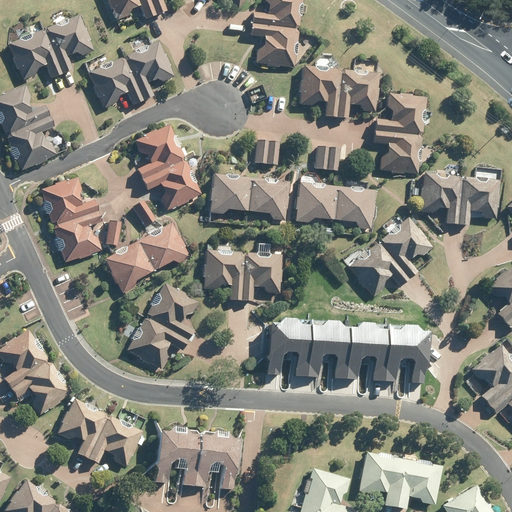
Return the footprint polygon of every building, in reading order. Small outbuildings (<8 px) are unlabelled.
[(156,14),(149,0),(108,0),(117,21),(129,16),(132,8),(140,5),(145,19),(156,14)] [(149,0),(156,14),(167,10),(162,0),(149,0)] [(252,13),(251,24),(297,29),(298,28),(300,26),(301,16),(302,15),(303,4),(302,2),(302,0),(263,0),(268,6),(267,14),(252,13)] [(84,55),(94,51),(90,40),(91,40),(86,28),(86,29),(80,15),(68,20),(66,19),(56,23),(55,25),(46,28),(46,31),(45,31),(62,74),(73,70),(67,55),(76,52),(84,55)] [(268,64),(268,66),(280,67),(280,66),(295,68),(296,55),(298,54),(299,42),(298,40),(299,32),(297,30),(297,29),(251,24),(250,35),(265,37),(264,46),(258,52),(256,63),(268,64)] [(19,40),(9,44),(23,80),(35,76),(38,67),(46,64),(52,78),(62,74),(45,31),(44,31),(41,30),(32,34),(30,33),(20,38),(19,40)] [(126,58),(125,58),(143,100),(153,96),(147,82),(156,78),(164,82),(174,77),(170,67),(171,66),(166,55),(165,55),(160,42),(148,46),(146,45),(135,50),(134,52),(126,55),(126,58)] [(99,67),(89,71),(96,86),(94,87),(98,97),(100,97),(104,107),(116,102),(119,94),(127,91),(133,105),(143,100),(125,58),(124,58),(121,57),(113,61),(111,60),(100,65),(99,67)] [(319,101),(327,102),(325,117),(337,118),(341,72),(340,72),(338,70),(328,69),(327,67),(316,66),(314,68),(303,67),(299,105),(312,107),(319,101)] [(341,72),(337,118),(348,119),(350,103),(359,104),(364,111),(376,112),(377,101),(378,101),(379,88),(378,88),(380,74),(367,72),(366,71),(354,69),(353,71),(344,70),(342,72),(341,72)] [(16,88),(4,93),(5,94),(0,95),(0,124),(2,125),(5,133),(7,134),(8,135),(50,117),(46,106),(32,112),(28,104),(31,95),(27,85),(16,89),(16,88)] [(374,131),(421,135),(423,132),(424,123),(425,122),(426,110),(425,108),(426,97),(387,93),(386,106),(391,113),(390,121),(376,119),(374,131)] [(8,135),(7,138),(10,147),(10,148),(14,159),(16,160),(21,170),(34,164),(35,166),(47,161),(46,159),(57,155),(52,143),(44,140),(41,132),(54,126),(50,117),(8,135)] [(180,148),(181,146),(176,136),(174,135),(169,125),(156,131),(155,130),(144,135),(145,136),(134,141),(139,153),(147,156),(150,163),(137,170),(142,179),(183,160),(183,159),(184,156),(180,148)] [(422,138),(421,136),(421,135),(374,131),(373,142),(389,144),(388,153),(381,158),(380,170),(391,171),(391,172),(403,174),(403,172),(418,174),(419,162),(421,160),(422,149),(421,147),(422,138)] [(256,140),(254,163),(266,164),(269,142),(256,140)] [(269,142),(266,164),(277,165),(279,142),(269,142)] [(316,146),(314,168),(326,169),(328,148),(316,146)] [(328,148),(326,169),(338,170),(340,149),(328,148)] [(196,183),(197,181),(192,170),(190,170),(186,162),(184,161),(183,160),(142,179),(146,190),(160,184),(164,192),(161,200),(166,210),(176,205),(177,206),(188,201),(188,200),(201,194),(196,183)] [(422,199),(421,213),(433,214),(440,208),(448,209),(447,224),(458,225),(462,179),(461,179),(459,176),(449,175),(448,174),(437,173),(435,175),(424,174),(423,188),(421,188),(420,199),(422,199)] [(213,174),(209,213),(223,214),(228,210),(249,211),(252,177),(213,174)] [(499,195),(501,180),(488,179),(487,178),(475,176),(473,178),(465,177),(463,179),(462,179),(458,225),(470,226),(471,211),(480,211),(486,218),(497,219),(498,207),(499,207),(500,195),(499,195)] [(252,177),(249,211),(268,213),(273,219),(286,220),(289,181),(252,177)] [(41,190),(45,202),(44,204),(47,215),(49,216),(52,224),(54,225),(54,226),(98,212),(95,201),(82,205),(78,194),(81,189),(78,178),(67,182),(66,180),(55,184),(55,185),(41,190)] [(299,183),(295,221),(309,223),(314,218),(334,220),(337,186),(299,183)] [(337,186),(334,220),(354,222),(359,228),(371,229),(375,190),(337,186)] [(143,200),(132,207),(145,227),(155,220),(143,200)] [(56,238),(55,240),(59,251),(61,252),(65,262),(78,258),(79,259),(91,256),(90,254),(102,250),(98,238),(92,235),(89,226),(102,222),(98,212),(54,226),(55,227),(53,229),(56,238)] [(381,243),(380,243),(409,279),(418,272),(408,260),(415,254),(424,255),(433,248),(426,239),(427,238),(419,229),(418,229),(409,218),(399,226),(397,225),(388,232),(388,235),(381,240),(381,243)] [(108,221),(105,244),(118,246),(121,223),(108,221)] [(184,247),(185,247),(179,236),(171,223),(138,241),(154,271),(172,261),(178,263),(190,257),(184,247)] [(138,241),(104,260),(123,294),(135,287),(136,280),(154,271),(138,241)] [(358,259),(349,266),(374,297),(383,289),(384,280),(391,275),(400,286),(409,279),(380,243),(379,244),(376,243),(369,249),(367,249),(358,257),(358,259)] [(204,264),(202,275),(204,275),(203,288),(215,290),(222,284),(230,285),(229,300),(240,300),(244,255),(243,254),(241,252),(232,251),(230,250),(219,249),(217,250),(206,250),(205,264),(204,264)] [(244,255),(240,300),(252,301),(253,286),(262,287),(268,294),(279,295),(280,283),(282,283),(283,271),(282,271),(283,256),(271,255),(269,253),(258,252),(256,254),(247,253),(245,255),(244,255)] [(509,305),(498,314),(505,323),(511,316),(511,266),(487,287),(495,297),(504,298),(509,305)] [(148,318),(188,340),(194,330),(180,323),(185,315),(193,313),(199,303),(188,297),(189,296),(178,290),(165,284),(159,294),(156,295),(151,305),(152,307),(147,315),(148,317),(148,318)] [(127,351),(140,358),(140,359),(150,365),(150,363),(162,370),(168,359),(165,351),(169,343),(183,350),(188,340),(148,318),(147,319),(144,319),(139,328),(138,329),(132,338),(133,341),(127,351)] [(268,361),(267,374),(280,375),(282,356),(289,350),(293,350),(296,354),(295,376),(306,377),(310,325),(300,325),(295,319),(286,318),(279,324),(271,324),(269,355),(265,358),(268,361)] [(335,357),(334,378),(345,379),(349,328),(344,327),(339,322),(327,321),(321,326),(310,325),(306,377),(319,378),(321,355),(324,352),(331,352),(335,357)] [(371,354),(375,359),(373,380),(384,380),(388,330),(378,330),(373,324),(362,323),(356,328),(349,328),(345,379),(357,379),(358,360),(363,357),(364,357),(367,354),(371,354)] [(413,362),(411,382),(423,383),(424,372),(427,369),(430,332),(420,331),(416,326),(405,326),(399,331),(388,330),(384,380),(396,381),(397,361),(403,356),(409,357),(413,362)] [(6,345),(0,348),(0,357),(3,362),(10,363),(15,371),(4,379),(10,388),(48,362),(48,358),(42,350),(43,348),(37,339),(33,338),(27,330),(16,338),(14,336),(4,344),(6,345)] [(492,387),(481,396),(488,405),(511,385),(511,356),(510,354),(507,353),(500,345),(489,354),(488,353),(478,361),(479,362),(470,370),(478,379),(487,380),(492,387)] [(65,384),(66,380),(59,371),(56,370),(50,363),(48,362),(10,388),(17,398),(29,390),(35,398),(33,406),(40,415),(50,408),(50,409),(60,402),(59,401),(72,392),(65,384)] [(511,409),(511,385),(488,405),(495,414),(507,404),(511,409)] [(83,441),(77,454),(87,459),(107,418),(106,413),(97,409),(97,407),(87,402),(84,403),(74,399),(68,412),(66,411),(61,422),(62,423),(57,433),(69,439),(75,437),(83,441)] [(107,418),(87,459),(98,464),(105,450),(113,455),(116,463),(126,468),(131,457),(132,458),(138,447),(136,447),(143,433),(133,428),(132,425),(122,420),(119,421),(110,417),(107,418)] [(175,468),(185,469),(183,485),(194,486),(199,435),(190,434),(185,428),(175,427),(169,432),(161,431),(157,463),(153,467),(151,482),(167,484),(169,466),(176,461),(175,468)] [(221,465),(223,468),(222,489),(233,490),(235,471),(237,471),(240,440),(232,439),(227,433),(216,432),(210,436),(199,435),(194,486),(205,487),(206,472),(217,473),(218,465),(221,465)] [(366,453),(359,491),(372,493),(377,490),(387,492),(385,506),(396,508),(405,460),(392,458),(390,455),(381,453),(378,455),(366,453)] [(405,460),(396,508),(406,510),(408,495),(418,497),(422,502),(435,505),(442,466),(431,464),(429,461),(418,460),(415,462),(405,460)] [(0,501),(5,492),(3,491),(10,477),(2,473),(0,470),(0,469),(0,501)] [(302,508),(317,511),(351,511),(352,509),(338,505),(341,495),(346,492),(350,479),(313,469),(309,480),(306,481),(304,492),(306,495),(302,508)] [(49,511),(55,504),(55,500),(46,495),(46,492),(37,486),(34,487),(25,481),(17,493),(16,492),(8,502),(10,503),(3,511),(49,511)] [(476,486),(443,506),(446,511),(492,511),(490,508),(491,505),(487,498),(483,497),(476,486)]
